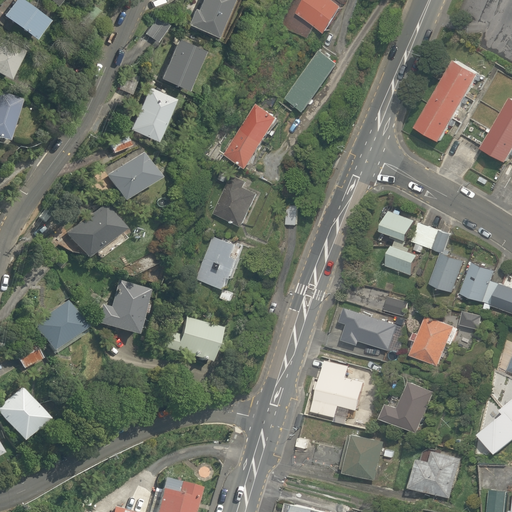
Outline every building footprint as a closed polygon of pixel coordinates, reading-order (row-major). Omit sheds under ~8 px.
[(31,36),(45,17),(22,0),(12,0),(1,14),(31,36)] [(211,34),(227,0),(199,0),(195,8),(193,7),(185,23),(211,34)] [(336,0),(304,0),(296,13),(327,32),(344,5),(336,0)] [(97,9),(88,2),(75,18),(84,25),(97,9)] [(154,40),(167,23),(156,15),(144,33),(154,40)] [(183,88),(202,49),(177,38),(158,77),(183,88)] [(0,73),(6,76),(20,50),(0,39),(0,73)] [(305,111),(339,62),(321,50),(286,98),(305,111)] [(481,73),(456,59),(417,126),(441,141),(481,73)] [(117,88),(127,92),(134,76),(131,73),(123,76),(122,76),(117,88)] [(153,139),(172,97),(148,86),(128,128),(153,139)] [(0,138),(7,141),(21,101),(0,93),(0,138)] [(511,97),(483,147),(508,161),(511,154),(511,97)] [(248,168),(279,117),(257,103),(225,154),(248,168)] [(109,146),(115,157),(136,147),(130,136),(109,146)] [(120,200),(157,178),(141,152),(105,175),(120,200)] [(243,225),(258,193),(245,187),(248,181),(233,174),(215,213),(243,225)] [(83,258),(122,229),(104,203),(64,233),(83,258)] [(413,274),(421,253),(410,249),(411,247),(406,245),(416,219),(390,209),(383,229),(393,233),(392,236),(397,238),(387,264),(413,274)] [(425,245),(433,248),(440,229),(421,222),(414,241),(417,242),(414,249),(423,252),(425,245)] [(433,248),(442,251),(444,252),(446,248),(451,233),(440,229),(433,248)] [(232,277),(244,245),(214,235),(199,279),(225,288),(230,276),(232,277)] [(444,252),(442,251),(431,282),(454,291),(465,259),(457,256),(457,255),(450,252),(451,250),(446,248),(444,252)] [(130,264),(136,276),(159,265),(153,253),(130,264)] [(461,292),(492,304),(500,283),(492,280),(496,270),(474,261),(461,292)] [(143,304),(149,289),(118,279),(109,307),(101,304),(95,322),(133,334),(141,313),(143,313),(145,305),(143,304)] [(511,285),(501,281),(500,283),(492,304),(511,312),(511,285)] [(410,302),(389,295),(385,309),(405,316),(410,302)] [(49,350),(82,326),(63,300),(30,324),(49,350)] [(399,323),(347,306),(341,320),(349,323),(343,338),(359,344),(361,339),(390,350),(399,323)] [(484,314),(465,309),(461,323),(480,328),(484,314)] [(456,335),(452,334),(456,325),(429,314),(421,332),(417,330),(414,337),(418,339),(412,353),(439,365),(449,341),(453,343),(456,335)] [(208,362),(218,328),(184,317),(178,335),(168,332),(163,346),(208,362)] [(20,369),(39,358),(30,340),(11,350),(20,369)] [(350,365),(326,359),(320,381),(317,380),(315,388),(318,388),(313,409),(337,416),(337,415),(349,418),(352,407),(358,409),(366,380),(347,376),(350,365)] [(389,401),(382,416),(418,432),(436,391),(411,380),(399,405),(389,401)] [(0,416),(19,440),(46,418),(20,387),(0,403),(0,416)] [(346,468),(345,470),(377,478),(387,440),(355,432),(355,434),(350,433),(342,467),(346,468)] [(431,459),(420,456),(411,485),(451,498),(462,457),(434,449),(431,459)] [(199,478),(205,480),(210,477),(212,471),(209,465),(203,463),(198,466),(196,472),(199,478)] [(192,511),(200,487),(162,476),(152,511),(192,511)] [(505,511),(508,490),(491,488),(487,511),(505,511)] [(287,511),(335,511),(295,502),(294,504),(292,503),(292,504),(289,503),(287,511)]
